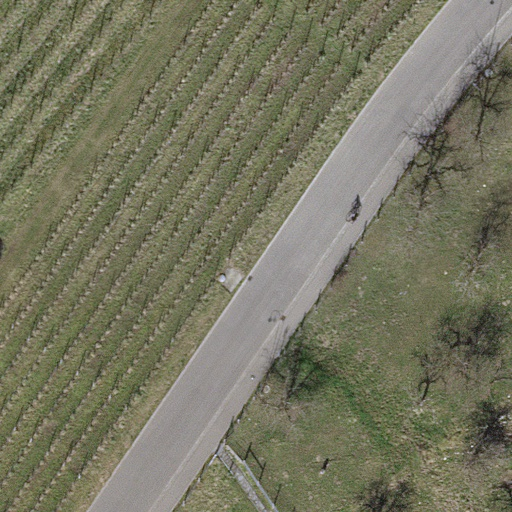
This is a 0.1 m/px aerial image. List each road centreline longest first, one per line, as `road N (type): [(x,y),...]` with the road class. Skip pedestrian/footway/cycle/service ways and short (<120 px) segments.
road 1 (residential): [(499,0),(446,55),(141,511)]
road 2 (track): [(0,292),(124,111),(218,0)]
